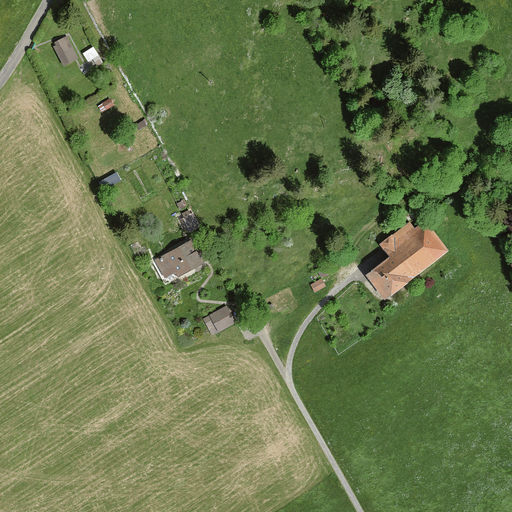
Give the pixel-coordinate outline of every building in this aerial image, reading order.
[(78,57),(67,35),(54,41),(56,44),(53,45),(63,65),(78,57)] [(114,104),(111,98),(102,103),(106,109),(114,104)] [(371,273),(370,274),(371,276),(372,276),(385,293),(386,295),(387,294),(386,293),(407,277),(408,278),(409,277),(408,276),(441,250),(444,249),(442,247),(426,227),(426,226),(425,224),(424,225),(413,211),(405,217),(409,224),(408,225),(408,226),(383,245),(391,256),(386,259),(388,263),(372,275),(371,273)] [(169,253),(156,260),(162,271),(158,273),(165,284),(178,277),(177,275),(202,261),(191,242),(183,246),(184,246),(170,254),(169,253)] [(327,265),(317,271),(320,276),(330,270),(327,265)] [(321,279),(311,285),(315,291),(325,285),(321,279)] [(226,307),(204,319),(212,333),(234,321),(226,307)]
